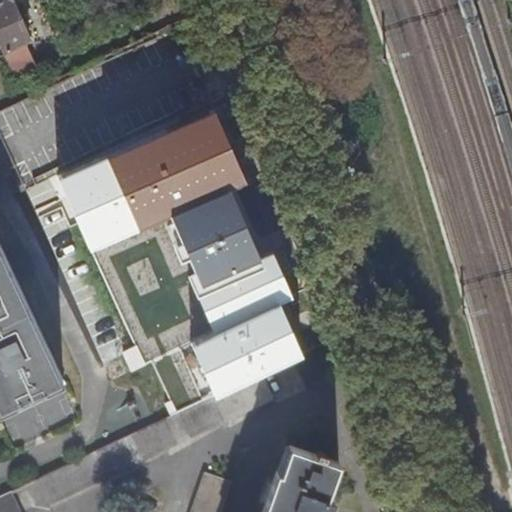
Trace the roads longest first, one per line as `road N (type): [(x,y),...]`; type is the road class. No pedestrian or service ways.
road 1 (residential): [(227,0),(443,511)]
road 2 (residential): [(0,468),(83,435),(102,356),(0,183)]
road 3 (unknown): [(244,38),(12,147)]
road 4 (residential): [(197,453),(70,511)]
road 5 (residential): [(197,453),(322,394)]
